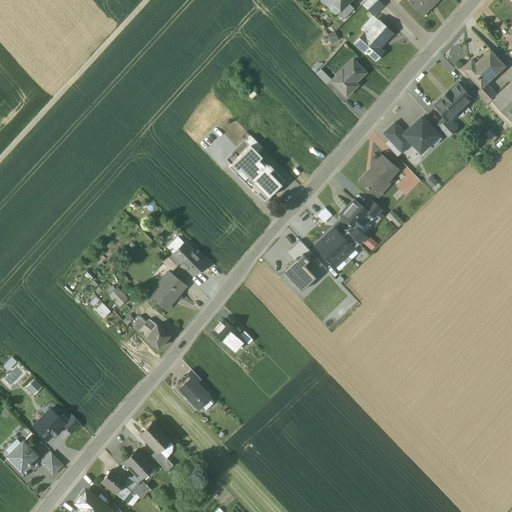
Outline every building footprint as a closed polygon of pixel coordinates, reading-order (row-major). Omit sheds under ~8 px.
[(320,0),(335,15),(337,13),(340,11),(328,0),(320,0)] [(328,0),(340,11),(348,3),(350,0),(328,0)] [(383,4),(378,0),(366,0),(363,4),(373,14),(383,4)] [(413,0),(410,3),(423,16),(438,0),(413,0)] [(340,11),(337,13),(343,19),(354,9),(348,3),(340,11)] [(379,20),(367,33),(365,31),(354,43),(366,54),(367,53),(376,60),(383,52),(379,48),(393,33),(379,20)] [(338,40),(334,32),(328,36),(331,43),(338,40)] [(490,50),(476,64),(471,59),(463,68),(480,86),(480,87),(484,83),(498,71),(496,70),(503,64),(490,50)] [(353,60),(331,81),(340,91),(345,96),(357,85),(354,83),(365,72),(353,60)] [(340,91),(331,81),(327,85),(336,94),(340,91)] [(511,81),(494,99),(492,101),(511,122),(511,81)] [(473,99),(458,83),(434,105),(445,116),(446,116),(448,118),(463,105),(465,107),(473,99)] [(484,83),(480,87),(480,86),(475,91),(484,101),(491,95),(493,93),(484,83)] [(491,95),(484,101),(488,105),(492,101),(494,99),(491,95)] [(448,118),(446,116),(445,116),(437,124),(448,136),(457,128),(448,118)] [(412,143),(420,151),(430,142),(428,141),(436,133),(422,118),(412,128),(411,127),(405,133),(403,135),(412,143)] [(402,153),(412,143),(403,135),(405,133),(395,123),(383,134),(402,153)] [(263,148),(251,136),(246,142),(250,146),(258,153),(263,148)] [(285,181),(258,153),(250,146),(229,166),(256,194),(257,194),(264,201),(285,181)] [(382,155),(368,172),(367,171),(359,180),(366,187),(366,188),(374,195),(397,168),(382,155)] [(406,195),(421,180),(404,163),(399,168),(406,175),(396,184),(406,195)] [(363,208),(354,199),(344,210),(342,210),(340,212),(340,214),(353,225),(358,229),(365,221),(362,218),(367,212),(368,212),(363,208)] [(381,208),(371,199),(363,208),(368,212),(367,212),(373,218),(381,208)] [(126,210),(134,216),(139,209),(131,204),(126,210)] [(325,206),(317,214),(324,222),(332,214),(325,206)] [(402,222),(391,211),(387,215),(398,226),(402,222)] [(358,229),(353,225),(347,231),(359,243),(365,236),(358,229)] [(334,267),(342,259),(346,264),(350,260),(346,255),(354,248),(342,236),(334,227),(314,246),(334,267)] [(347,231),(342,236),(354,248),(359,243),(347,231)] [(307,258),(312,253),(300,240),(287,252),(294,260),(296,258),(297,259),(302,254),(307,258)] [(193,252),(184,243),(173,253),(182,262),(193,274),(203,264),(204,263),(193,252)] [(210,260),(197,247),(193,252),(204,263),(203,264),(204,266),(210,260)] [(182,262),(173,253),(169,258),(177,266),(182,262)] [(283,270),(301,290),(316,277),(304,265),(309,261),(307,258),(302,254),(297,259),(296,258),(294,260),(283,270)] [(169,258),(168,257),(163,262),(172,272),(177,266),(169,258)] [(168,272),(149,295),(166,309),(185,286),(168,272)] [(127,298),(116,287),(108,294),(119,305),(127,298)] [(95,309),(104,318),(110,311),(102,303),(95,309)] [(140,315),(133,323),(139,329),(144,324),(146,321),(140,315)] [(234,329),(223,319),(212,331),(224,342),(228,337),(234,329)] [(152,330),(144,324),(139,329),(139,330),(146,337),(152,330)] [(152,330),(146,337),(159,348),(169,335),(157,324),(152,330)] [(253,339),(244,330),(240,334),(248,344),(253,339)] [(239,346),(228,337),(224,342),(235,351),(239,346)] [(200,379),(191,369),(186,374),(190,378),(191,378),(196,383),(200,379)] [(34,394),(42,384),(34,377),(26,387),(34,394)] [(196,383),(191,378),(190,378),(179,389),(198,409),(210,398),(196,383)] [(50,408),(33,425),(47,439),(53,433),(54,435),(59,430),(58,428),(63,424),(64,422),(59,417),(50,408)] [(67,418),(62,413),(59,417),(64,422),(68,419),(67,418)] [(81,423),(72,414),(67,418),(68,419),(64,422),(63,424),(71,432),(81,423)] [(171,441),(153,421),(144,429),(145,430),(141,434),(157,452),(158,453),(171,441)] [(23,441),(7,456),(21,470),(36,455),(23,441)] [(153,465),(138,449),(125,461),(140,477),(146,472),(147,471),(147,470),(153,465)] [(166,457),(164,459),(158,453),(157,452),(153,456),(166,470),(173,464),(166,457)] [(51,454),(43,462),(52,473),(61,464),(51,454)] [(125,481),(111,469),(101,481),(115,492),(122,483),(125,481)] [(136,482),(129,475),(125,481),(122,483),(130,490),(123,499),(127,502),(135,492),(131,488),(136,482)] [(146,493),(136,482),(131,488),(135,492),(141,498),(146,493)] [(122,483),(115,492),(123,499),(130,490),(122,483)] [(101,502),(84,488),(74,500),(81,506),(76,511),(106,511),(107,511),(109,509),(100,502),(101,502)] [(109,509),(107,511),(108,511),(122,511),(113,502),(108,509),(109,509)]
